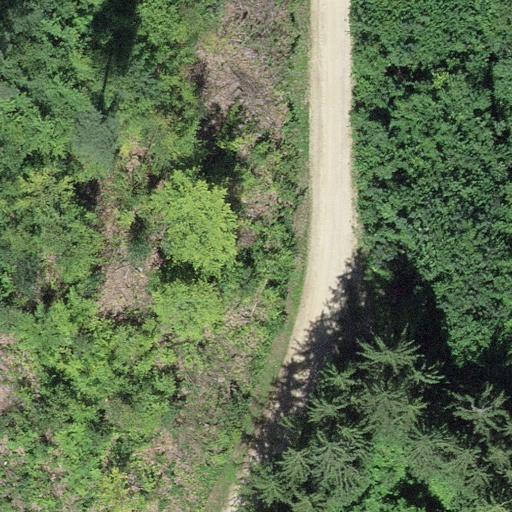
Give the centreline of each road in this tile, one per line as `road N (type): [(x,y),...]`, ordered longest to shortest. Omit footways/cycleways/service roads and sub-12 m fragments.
road 1 (track): [(328,0),(323,271),(282,435),(246,511)]
road 2 (track): [(467,0),(511,150)]
